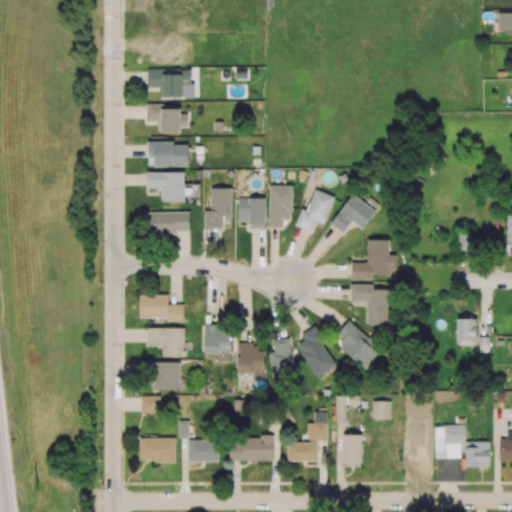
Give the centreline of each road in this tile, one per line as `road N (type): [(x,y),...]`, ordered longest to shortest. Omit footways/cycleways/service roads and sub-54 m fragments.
road 1 (tertiary): [(61,511),(56,280),(62,174),(89,0)]
road 2 (residential): [(114,511),(114,34)]
road 3 (residential): [(511,500),(61,500)]
road 4 (residential): [(291,284),(191,265),(114,264)]
